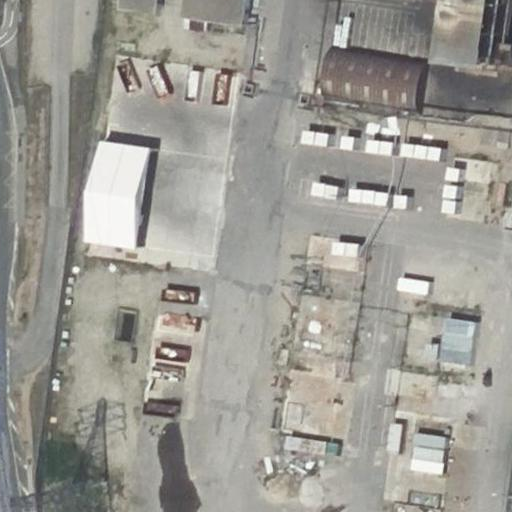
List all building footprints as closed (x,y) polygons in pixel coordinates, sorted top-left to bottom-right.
[(161,18),(164,0),(132,0),(130,13),(161,18)] [(200,0),(197,22),(253,30),(256,0),(200,0)] [(511,0),(474,0),(471,27),(476,28),(496,31),(511,33),(511,0)] [(472,57),(511,61),(511,33),(496,31),(476,28),(472,57)] [(336,102),(430,116),(438,58),(345,44),(336,102)] [(219,277),(246,80),(121,64),(95,260),(219,277)] [(501,164),(462,158),(459,180),(498,185),(501,164)] [(198,429),(212,331),(163,325),(151,423),(198,429)] [(450,438),(452,409),(417,406),(414,435),(450,438)]
